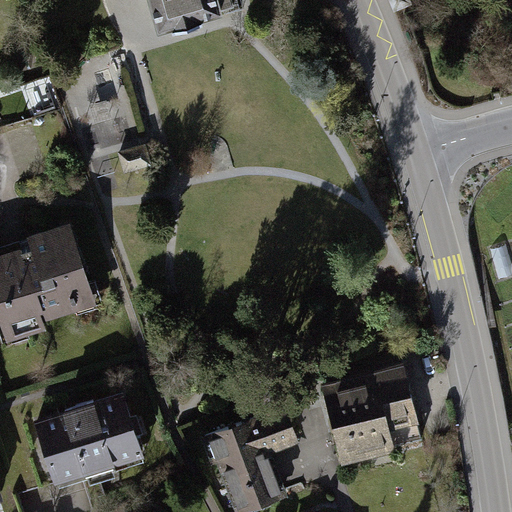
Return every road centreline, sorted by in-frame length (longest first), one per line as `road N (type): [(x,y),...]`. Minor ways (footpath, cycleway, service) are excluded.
road 1 (secondary): [(498,511),(483,409),(417,153)]
road 2 (secondary): [(417,153),(359,0)]
